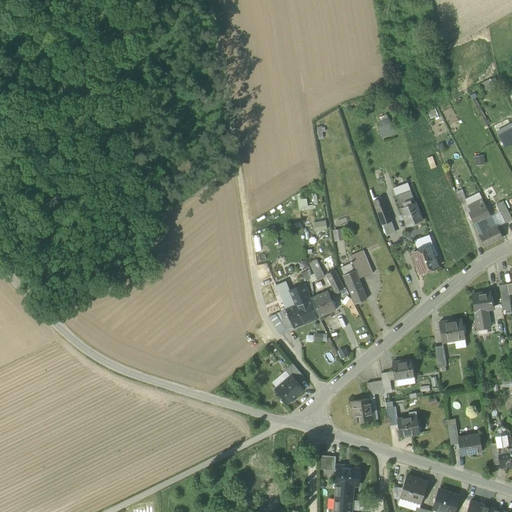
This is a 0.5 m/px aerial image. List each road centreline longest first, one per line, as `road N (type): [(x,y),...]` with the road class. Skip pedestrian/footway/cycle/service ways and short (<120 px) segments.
road 1 (track): [(324,393),(264,321),(209,0)]
road 2 (unclassified): [(0,266),(74,343),(118,371),(292,423)]
road 3 (residential): [(511,246),(482,262),(292,423)]
road 4 (residential): [(292,423),(511,492)]
road 5 (unclassified): [(292,423),(109,511)]
